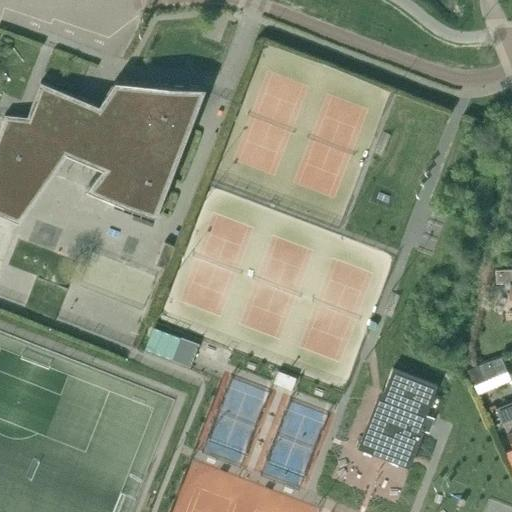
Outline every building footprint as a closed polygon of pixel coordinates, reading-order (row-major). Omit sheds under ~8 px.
[(99,104),(41,82),(27,116),(5,114),(0,126),(0,214),(20,222),(67,153),(102,167),(86,188),(156,215),(205,86),(115,80),(99,104)] [(426,232),(417,263),(440,270),(449,238),(426,232)] [(176,246),(165,242),(156,264),(167,268),(176,246)] [(511,269),(496,269),(496,282),(505,282),(505,289),(510,289),(510,298),(511,298),(511,269)] [(182,335),(172,361),(189,367),(199,341),(182,335)] [(501,357),(477,365),(484,380),(507,370),(501,357)] [(393,368),(363,446),(408,463),(438,385),(393,368)] [(273,383),(291,390),(296,377),(277,370),(273,383)] [(511,401),(497,408),(503,422),(511,418),(511,401)] [(501,446),(504,452),(511,448),(511,443),(511,441),(501,446)]
